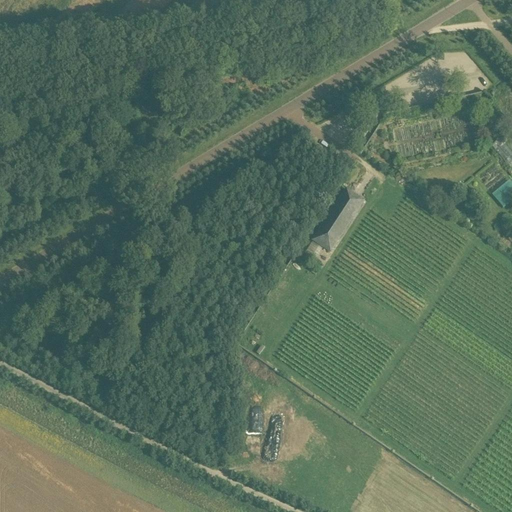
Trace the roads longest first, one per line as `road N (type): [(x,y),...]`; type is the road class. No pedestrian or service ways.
road 1 (unclassified): [(0,282),(470,0)]
road 2 (track): [(511,21),(0,77)]
road 3 (track): [(318,134),(179,346),(222,479)]
road 4 (unclassified): [(0,363),(295,511)]
road 5 (track): [(356,158),(382,176),(381,189),(270,353)]
